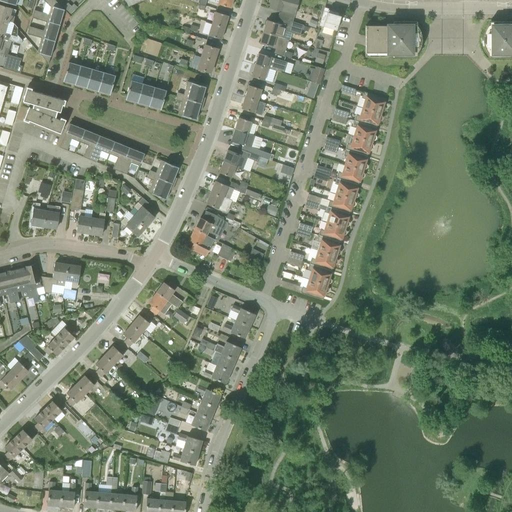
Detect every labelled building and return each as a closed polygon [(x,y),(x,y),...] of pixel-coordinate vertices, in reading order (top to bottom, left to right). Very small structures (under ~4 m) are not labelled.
[(64,10),(54,0),(43,0),(50,6),(51,6),(48,14),(52,16),(50,22),(60,25),(64,10)] [(278,17),(292,22),(294,15),(298,0),(271,0),(269,8),(281,11),(280,13),(279,13),(278,17)] [(71,6),(68,3),(63,7),(71,14),(77,8),(73,4),(71,6)] [(0,18),(8,21),(13,22),(16,10),(0,5),(0,18)] [(50,22),(52,16),(48,14),(34,10),(32,18),(46,22),(43,31),(47,32),(45,38),(55,41),(59,25),(60,25),(50,22)] [(338,13),(328,10),(327,12),(323,11),(319,26),(336,31),(340,16),(338,15),(338,13)] [(212,24),(224,28),(228,16),(215,12),(212,24)] [(303,25),(292,22),(278,17),(276,22),(277,22),(277,23),(267,20),(263,32),(284,38),(286,31),(298,35),(300,35),(303,25)] [(0,37),(4,39),(8,40),(9,35),(5,33),(8,21),(0,18),(0,37)] [(315,28),(317,22),(310,19),(308,25),(315,28)] [(17,35),(17,29),(18,29),(12,23),(13,22),(8,21),(5,33),(9,35),(10,33),(17,35)] [(420,33),(418,28),(416,24),(412,21),(393,21),(393,29),(388,29),(388,25),(387,25),(387,26),(365,26),(365,57),(388,57),(388,53),(393,53),(393,57),(412,57),(414,55),(416,53),(419,49),(421,44),(421,39),(420,33)] [(511,21),(494,21),(490,26),(487,31),(485,35),(485,39),(485,43),(486,46),(487,49),(488,51),(490,54),(492,56),(494,58),(511,57),(511,21)] [(157,26),(150,24),(148,31),(155,33),(157,26)] [(212,24),(208,36),(220,39),(224,28),(212,24)] [(55,42),(55,41),(45,38),(47,32),(43,31),(29,27),(27,34),(41,38),(37,51),(48,64),(50,57),(51,56),(50,56),(55,42)] [(284,38),(263,32),(259,44),(275,49),(274,53),(290,58),(291,53),(285,51),(288,40),(284,39),(284,38)] [(10,33),(9,35),(8,40),(11,41),(21,44),(22,41),(17,35),(10,33)] [(0,37),(0,52),(7,55),(11,41),(8,40),(4,39),(0,37)] [(316,38),(314,46),(320,48),(323,40),(316,38)] [(205,45),(201,57),(214,61),(218,49),(205,45)] [(267,69),(269,69),(280,72),(281,71),(284,72),(286,62),(271,58),(271,57),(258,53),(255,65),(267,69)] [(322,65),(325,55),(317,53),(314,62),(322,65)] [(10,55),(6,70),(21,74),(23,66),(20,66),(22,59),(10,55)] [(132,61),(141,64),(143,58),(134,55),(132,61)] [(214,61),(201,57),(198,69),(210,73),(214,61)] [(185,70),(188,61),(181,59),(178,67),(185,70)] [(69,62),(68,62),(62,81),(63,82),(63,81),(74,85),(80,65),(69,62)] [(80,66),(81,66),(80,65),(74,85),(75,85),(86,88),(92,69),(91,69),(80,66)] [(251,76),(266,81),(269,69),(267,69),(255,65),(251,76)] [(319,84),(324,69),(315,66),(312,75),(307,74),(306,79),(308,79),(311,80),(310,82),(319,84)] [(86,88),(97,91),(97,92),(103,72),(92,69),(86,88)] [(104,72),(103,72),(97,92),(98,92),(109,95),(115,76),(114,75),(114,76),(104,72)] [(131,81),(131,80),(125,100),(126,100),(136,103),(137,103),(143,84),(142,83),(142,84),(131,81)] [(176,96),(182,98),(203,104),(205,98),(202,97),(205,88),(206,87),(187,81),(187,82),(183,94),(177,93),(176,96)] [(143,84),(137,103),(148,106),(148,107),(154,87),(143,84)] [(245,97),(257,101),(261,89),(248,85),(245,97)] [(354,95),(356,89),(342,85),(340,91),(354,95)] [(20,96),(23,88),(15,86),(13,94),(20,96)] [(154,87),(148,107),(149,107),(149,106),(160,110),(159,110),(160,110),(166,90),(165,90),(154,87)] [(63,100),(26,89),(22,101),(33,104),(32,108),(28,107),(24,119),(60,134),(65,122),(55,118),(57,112),(60,112),(63,100)] [(309,89),(306,96),(313,98),(316,91),(309,89)] [(380,113),(381,112),(382,112),(383,112),(384,111),(385,110),(385,109),(385,108),(385,107),(384,107),(384,106),(383,106),(385,99),(363,92),(361,98),(365,99),(362,108),(380,113)] [(20,96),(13,94),(10,103),(18,105),(20,96)] [(203,104),(182,98),(176,96),(175,100),(181,102),(177,114),(177,115),(196,120),(199,110),(201,111),(203,104)] [(265,103),(257,101),(245,97),(241,109),(261,115),(265,103)] [(380,113),(362,108),(359,107),(354,121),(376,128),(378,121),(380,121),(382,119),(382,118),(382,116),(380,115),(380,113)] [(335,108),(333,114),(347,119),(348,112),(335,108)] [(14,119),(16,112),(8,110),(6,117),(14,119)] [(347,119),(333,114),(331,120),(345,124),(347,119)] [(262,121),(284,128),(284,127),(285,128),(286,123),(282,121),(271,118),(264,115),(262,121)] [(12,126),(14,119),(6,117),(4,123),(12,126)] [(247,133),(253,135),(256,125),(250,123),(251,122),(238,117),(235,129),(247,133)] [(284,128),(262,121),(261,126),(268,128),(269,125),(272,127),(272,129),(289,135),(290,131),(284,129),(284,128)] [(374,134),(376,128),(354,121),(352,127),(356,128),(353,136),(372,142),(372,141),(374,141),(375,139),(376,137),(375,136),(374,134)] [(84,129),(70,124),(69,123),(59,147),(67,150),(71,139),(79,142),(85,129),(84,129)] [(83,157),(90,160),(99,135),(85,130),(85,129),(79,142),(87,145),(83,157)] [(255,136),(253,135),(247,133),(235,129),(231,141),(243,145),(251,148),(255,136)] [(0,137),(8,140),(10,132),(2,130),(0,137)] [(100,136),(99,135),(90,160),(96,162),(101,151),(109,154),(114,141),(100,136)] [(371,143),(372,142),(353,136),(351,145),(347,143),(345,150),(367,156),(369,149),(371,149),(373,148),(373,146),(373,144),(371,143)] [(324,143),(338,147),(340,141),(326,137),(324,143)] [(109,154),(117,157),(113,169),(119,172),(129,147),(114,142),(115,142),(114,141),(109,154)] [(338,147),(324,143),(322,149),(336,153),(338,147)] [(129,148),(129,147),(119,172),(126,174),(131,163),(139,166),(144,154),(144,153),(143,153),(129,148)] [(259,156),(266,159),(268,153),(253,148),(251,154),(258,156),(259,156)] [(247,158),(257,162),(259,156),(258,156),(251,154),(243,150),(241,155),(240,155),(240,154),(228,150),(223,161),(235,166),(243,169),(247,158)] [(365,163),(367,156),(345,150),(344,155),(347,157),(345,165),(363,171),(363,169),(365,169),(367,168),(367,166),(367,164),(365,163)] [(178,168),(178,167),(160,160),(160,161),(156,173),(150,170),(148,174),(154,176),(174,184),(177,178),(174,177),(178,168)] [(231,177),(235,166),(223,161),(219,172),(231,177)] [(282,165),(280,171),(282,172),(289,174),(291,175),(294,168),(282,165)] [(317,165),(315,172),(329,176),(331,170),(317,165)] [(362,172),(363,171),(345,165),(342,174),(338,172),(336,178),(358,185),(360,178),(362,178),(364,177),(364,175),(364,173),(362,172)] [(278,183),(285,186),(289,174),(282,172),(278,183)] [(329,176),(315,172),(313,177),(327,182),(329,176)] [(174,184),(154,176),(148,174),(147,178),(153,180),(148,191),(147,192),(165,200),(166,199),(169,190),(172,191),(174,184)] [(356,192),(358,185),(336,178),(335,184),(338,185),(336,194),(354,199),(354,198),(355,198),(356,198),(357,197),(358,197),(358,196),(358,195),(358,194),(358,193),(357,192),(356,192)] [(79,210),(80,210),(85,180),(75,179),(70,209),(79,211),(79,210)] [(215,181),(210,192),(229,200),(234,189),(237,190),(237,191),(244,194),(244,193),(257,199),(259,194),(246,189),(239,186),(229,182),(227,186),(215,181)] [(241,181),(239,186),(246,189),(248,184),(241,181)] [(48,202),(53,185),(43,183),(40,194),(41,194),(40,200),(48,202)] [(120,189),(124,193),(128,188),(125,184),(120,189)] [(70,205),(73,191),(64,189),(61,204),(70,205)] [(113,212),(116,191),(108,190),(105,211),(113,212)] [(227,213),(232,201),(229,200),(210,192),(206,204),(218,209),(227,213)] [(308,194),(306,200),(320,204),(322,198),(308,194)] [(322,198),(320,204),(327,207),(349,214),(351,207),(353,206),(355,205),(355,203),(355,202),(353,200),(354,199),(336,194),(333,202),(322,198)] [(320,204),(306,200),(304,206),(318,210),(320,204)] [(31,225),(44,227),(46,211),(39,210),(40,204),(34,203),(31,225)] [(138,211),(133,216),(146,227),(154,217),(137,203),(134,207),(138,211)] [(268,204),(264,214),(274,218),(278,208),(268,204)] [(46,211),(44,227),(56,228),(59,207),(47,205),(46,211)] [(329,214),(327,222),(345,228),(345,226),(347,226),(349,225),(349,223),(349,221),(347,220),(349,214),(327,207),(326,213),(329,214)] [(79,211),(76,231),(89,233),(91,218),(84,217),(84,211),(80,210),(79,210),(79,211)] [(215,215),(206,211),(202,219),(200,218),(194,229),(211,238),(215,230),(209,228),(211,224),(222,229),(225,222),(215,215)] [(99,219),(91,218),(89,233),(101,235),(104,214),(100,213),(99,219)] [(228,213),(225,221),(239,227),(240,222),(233,220),(235,216),(228,213)] [(146,227),(133,216),(128,222),(124,218),(121,222),(137,236),(146,227)] [(344,229),(345,228),(327,222),(324,230),(320,229),(318,235),(340,242),(342,235),(344,235),(346,234),(346,232),(346,230),(344,229)] [(113,223),(111,237),(117,238),(119,224),(113,223)] [(299,223),(297,229),(311,233),(313,227),(299,223)] [(205,256),(214,239),(211,238),(194,229),(188,241),(193,243),(190,248),(205,256)] [(311,233),(297,229),(295,234),(309,239),(311,233)] [(317,251),(336,256),(336,255),(338,255),(340,254),(340,252),(340,250),(338,249),(340,242),(318,235),(317,241),(320,242),(317,251)] [(218,255),(227,260),(233,249),(223,244),(218,255)] [(290,251),(288,257),(302,262),(304,255),(290,251)] [(309,264),(331,271),(333,264),(335,264),(337,263),(337,261),(337,259),(335,258),(336,256),(317,251),(315,259),(311,258),(310,260),(309,264)] [(254,259),(260,262),(264,255),(258,252),(254,259)] [(302,262),(288,257),(286,263),(300,267),(302,262)] [(63,294),(65,280),(67,265),(55,263),(52,278),(41,277),(45,293),(51,294),(51,293),(63,294)] [(35,264),(26,266),(33,297),(38,296),(36,288),(41,287),(35,264)] [(329,278),(331,271),(309,264),(308,270),(311,271),(308,279),(327,285),(327,284),(329,284),(331,282),(331,281),(331,279),(329,278)] [(65,280),(72,281),(72,287),(76,288),(80,266),(67,265),(65,280)] [(28,299),(33,297),(26,266),(25,267),(17,269),(22,291),(21,291),(23,298),(28,297),(28,299)] [(17,292),(21,291),(22,291),(17,269),(7,272),(15,302),(19,301),(17,292)] [(0,273),(0,283),(3,296),(8,295),(10,303),(15,302),(7,272),(0,273)] [(327,285),(308,279),(306,288),(302,287),(281,280),(279,286),(322,300),(323,299),(322,299),(324,292),(326,292),(328,291),(329,289),(328,287),(326,286),(327,285)] [(171,304),(177,308),(182,302),(171,294),(177,286),(171,281),(168,285),(164,282),(156,293),(171,304)] [(174,292),(183,299),(186,294),(177,287),(174,292)] [(74,300),(76,291),(64,289),(63,298),(74,300)] [(170,305),(171,304),(156,293),(148,303),(153,306),(150,310),(156,314),(159,311),(164,314),(166,311),(170,313),(174,308),(170,305)] [(212,309),(214,304),(208,301),(205,306),(212,309)] [(255,314),(240,308),(233,305),(228,317),(235,320),(250,326),(255,314)] [(183,324),(189,316),(178,309),(173,316),(183,324)] [(131,325),(141,333),(151,320),(152,319),(146,314),(143,318),(139,315),(131,325)] [(49,329),(55,325),(51,319),(45,323),(49,329)] [(250,326),(235,320),(232,327),(224,324),(222,329),(244,338),(250,326)] [(217,332),(220,327),(210,322),(208,328),(217,332)] [(55,337),(65,346),(74,337),(70,333),(73,329),(67,324),(55,337)] [(141,333),(131,325),(123,334),(127,338),(124,341),(130,346),(141,333)] [(38,361),(43,357),(34,347),(36,345),(26,335),(18,341),(38,361)] [(65,346),(55,337),(43,350),(49,355),(52,352),(56,355),(65,346)] [(235,359),(241,347),(226,341),(223,347),(216,344),(215,345),(208,342),(206,347),(214,350),(221,353),(235,359)] [(24,348),(18,342),(14,346),(20,352),(24,348)] [(113,346),(104,355),(113,364),(125,351),(120,346),(116,349),(113,346)] [(211,356),(214,350),(206,347),(204,353),(211,356)] [(235,359),(221,353),(216,365),(230,371),(235,359)] [(144,354),(140,359),(145,363),(149,358),(144,354)] [(113,364),(104,355),(95,364),(99,368),(96,371),(101,377),(113,364)] [(10,371),(19,380),(28,371),(24,367),(28,364),(22,358),(10,371)] [(216,365),(213,372),(205,369),(203,374),(225,384),(230,371),(216,365)] [(419,384),(421,378),(418,377),(420,371),(414,368),(412,375),(414,376),(411,381),(419,384)] [(19,380),(10,371),(0,381),(0,385),(4,389),(7,386),(10,389),(19,380)] [(75,384),(84,393),(97,381),(91,376),(88,379),(85,375),(75,384)] [(84,393),(75,384),(66,393),(70,397),(66,401),(72,406),(84,393)] [(201,401),(215,407),(220,395),(198,385),(196,391),(204,394),(201,401)] [(43,410),(52,419),(64,407),(59,401),(56,405),(52,401),(43,410)] [(201,401),(198,408),(196,413),(210,419),(215,407),(201,401)] [(181,407),(189,410),(191,405),(183,402),(181,407)] [(150,405),(147,413),(154,416),(157,407),(150,405)] [(189,410),(181,407),(179,412),(186,415),(189,410)] [(89,409),(74,422),(88,436),(102,424),(89,409)] [(52,419),(43,410),(34,419),(37,423),(34,426),(39,431),(43,427),(45,430),(53,422),(51,420),(52,419)] [(210,419),(196,413),(190,425),(205,431),(210,419)] [(167,423),(178,427),(180,421),(169,418),(167,423)] [(175,435),(178,427),(167,423),(161,420),(158,429),(175,435)] [(136,423),(131,421),(128,429),(133,431),(136,423)] [(58,426),(54,430),(59,436),(64,431),(58,426)] [(13,438),(22,448),(35,436),(30,430),(26,433),(23,429),(13,438)] [(175,446),(183,448),(198,453),(202,440),(179,433),(175,446)] [(94,444),(98,439),(95,436),(90,440),(94,444)] [(22,448),(13,438),(4,447),(8,451),(4,454),(9,460),(22,448)] [(19,457),(27,450),(24,447),(16,454),(19,457)] [(198,453),(183,448),(181,456),(173,453),(171,459),(195,465),(198,453)] [(170,453),(161,450),(161,452),(156,451),(153,460),(167,464),(170,453)] [(90,478),(91,461),(82,461),(82,467),(81,474),(81,477),(90,478)] [(0,464),(0,482),(9,474),(4,470),(5,469),(0,464)] [(21,466),(17,470),(21,475),(25,471),(21,466)] [(18,482),(22,478),(14,470),(10,473),(18,482)] [(189,482),(191,473),(181,470),(178,479),(184,480),(184,481),(189,482)] [(110,493),(109,509),(122,510),(124,494),(116,494),(117,478),(112,478),(111,485),(110,493)] [(47,505),(61,506),(62,491),(54,490),(54,482),(49,481),(47,505)] [(150,495),(151,482),(150,482),(143,481),(142,494),(150,495)] [(73,507),(75,483),(74,483),(70,483),(63,483),(62,491),(61,506),(73,507)] [(96,507),(98,492),(90,491),(90,483),(85,483),(83,506),(96,507)] [(131,495),(124,494),(122,510),(135,511),(137,487),(132,487),(131,495)] [(177,496),(187,496),(187,488),(178,488),(177,496)] [(109,509),(110,493),(105,493),(98,492),(96,507),(109,509)] [(13,502),(15,497),(8,494),(5,499),(13,502)] [(158,511),(159,499),(146,498),(145,511),(158,511)] [(158,511),(171,511),(172,501),(159,499),(158,511)] [(172,501),(171,511),(184,511),(185,502),(172,501)]
